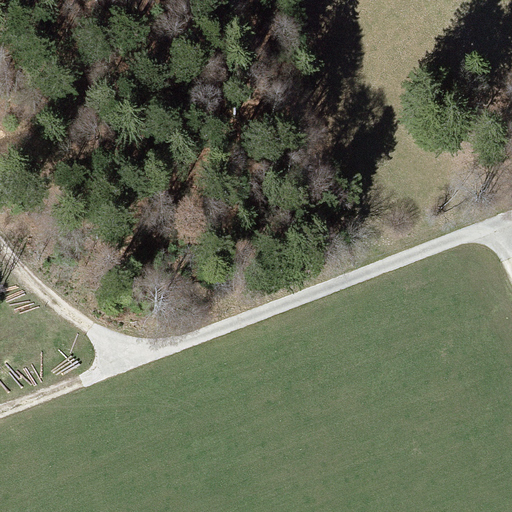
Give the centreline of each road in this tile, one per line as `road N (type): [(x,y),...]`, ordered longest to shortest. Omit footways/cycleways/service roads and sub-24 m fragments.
road 1 (track): [(0,411),(511,226)]
road 2 (track): [(128,361),(0,235)]
